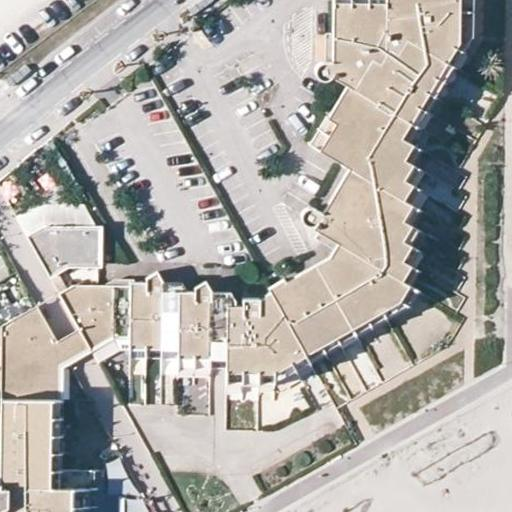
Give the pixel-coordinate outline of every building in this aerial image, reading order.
[(346,83),(354,88),(318,148),(347,166),(354,171),(399,197),(408,181),(400,176),(409,161),(399,155),(407,140),(398,134),(427,86),(458,35),(458,29),(471,29),(471,0),(384,0),(385,4),(350,4),(349,0),(331,0),(331,51),(330,60),(324,60),(322,61),(319,62),(318,64),(316,68),(316,71),(317,74),(318,76),(321,77),(324,78),(327,77),(331,75),(346,83)] [(407,140),(409,141),(449,74),(470,37),(471,29),(458,29),(458,35),(427,86),(398,134),(407,140)] [(327,116),(323,114),(307,141),(318,148),(354,88),(346,83),(327,116)] [(409,141),(407,140),(399,155),(409,161),(410,162),(419,147),(409,141)] [(408,181),(410,182),(418,167),(410,162),(409,161),(400,176),(408,181)] [(321,212),(328,215),(354,171),(347,166),(321,212)] [(336,241),(344,245),(333,263),(289,288),(285,280),(283,278),(268,286),(270,290),(305,351),(343,329),(381,308),(397,298),(405,282),(398,278),(406,262),(397,257),(406,242),(398,237),(407,222),(398,216),(406,202),(399,197),(354,171),(328,215),(321,212),(312,206),(309,206),(305,207),(302,210),(301,212),(300,216),(302,220),(306,223),(324,233),(336,241)] [(410,182),(408,181),(399,197),(406,202),(409,203),(418,187),(410,182)] [(409,203),(406,202),(398,216),(407,222),(408,223),(417,208),(409,203)] [(22,210),(25,228),(51,222),(47,205),(22,210)] [(408,223),(407,222),(398,237),(406,242),(408,243),(416,228),(408,223)] [(49,272),(67,262),(97,262),(97,229),(45,229),(29,238),(49,272)] [(336,241),(327,256),(285,280),(289,288),(333,263),(344,245),(336,241)] [(408,243),(406,242),(397,257),(406,262),(409,263),(417,248),(408,243)] [(405,282),(409,284),(418,269),(409,263),(406,262),(398,278),(405,282)] [(129,336),(129,345),(178,346),(178,356),(209,356),(226,356),(226,367),(275,368),(305,351),(270,290),(266,292),(263,296),(258,299),(256,297),(242,297),(242,305),(226,305),(226,299),(211,300),(210,291),(205,281),(194,287),(193,290),(178,290),(178,281),(163,281),(157,270),(146,277),(146,281),(145,290),(127,290),(127,284),(76,284),(60,292),(79,327),(91,348),(113,336),(129,336)] [(127,284),(127,290),(145,290),(146,281),(127,281),(127,284)] [(409,284),(405,282),(397,298),(381,308),(343,329),(305,351),(311,361),(382,320),(409,305),(418,290),(409,284)] [(210,291),(211,300),(226,299),(226,290),(210,291)] [(68,486),(48,486),(49,386),(49,344),(57,339),(37,304),(2,324),(1,381),(23,381),(23,399),(10,399),(9,482),(0,483),(0,482),(0,511),(68,511),(68,502),(68,486)] [(68,511),(91,511),(92,493),(92,469),(58,469),(58,398),(60,365),(69,362),(91,348),(79,327),(57,339),(49,344),(49,386),(48,486),(68,486),(68,502),(68,511)] [(129,345),(129,356),(178,356),(178,346),(129,345)] [(226,367),(226,378),(277,380),(311,361),(305,351),(275,368),(226,367)] [(178,356),(178,367),(209,367),(209,356),(178,356)] [(1,398),(10,399),(23,399),(23,381),(1,381),(1,398)] [(10,399),(1,398),(0,483),(9,482),(10,399)]
